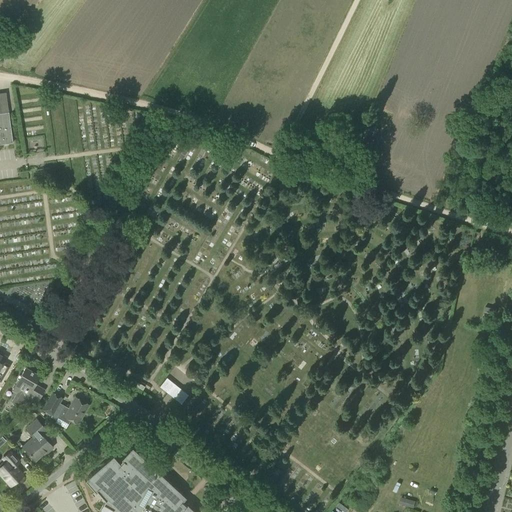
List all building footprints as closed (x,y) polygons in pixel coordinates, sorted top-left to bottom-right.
[(0,144),(13,143),(9,112),(0,113),(0,144)] [(372,146),(378,129),(374,127),(375,124),(366,121),(363,131),(366,132),(362,143),(372,146)] [(0,380),(0,381),(9,366),(3,362),(6,357),(0,353),(0,380)] [(34,406),(38,399),(33,396),(36,391),(32,388),(39,376),(25,368),(12,390),(16,392),(12,400),(24,406),(26,401),(34,406)] [(181,404),(188,395),(180,388),(166,377),(159,386),(173,397),(181,404)] [(53,416),(62,398),(52,392),(42,410),(53,416)] [(78,423),(88,405),(75,397),(69,408),(64,406),(58,418),(68,424),(71,419),(78,423)] [(44,455),(52,447),(41,434),(46,430),(36,419),(26,428),(34,436),(23,446),(35,460),(43,453),(44,455)] [(113,455),(86,479),(95,491),(97,489),(105,499),(103,503),(113,508),(111,511),(113,511),(198,511),(188,502),(186,504),(183,500),(187,496),(132,446),(120,458),(122,460),(119,462),(113,455)] [(0,474),(10,485),(23,474),(15,465),(19,461),(10,451),(3,458),(6,462),(0,467),(0,474)] [(414,507),(416,501),(401,497),(399,503),(414,507)]
